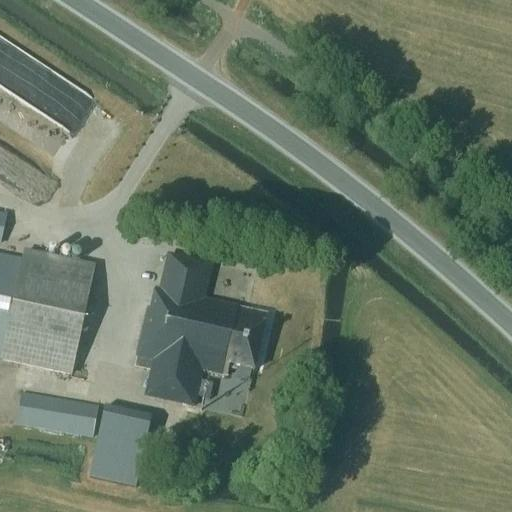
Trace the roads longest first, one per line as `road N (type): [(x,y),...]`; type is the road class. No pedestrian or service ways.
road 1 (primary): [(511,327),(357,193),(74,0)]
road 2 (unclassified): [(511,224),(204,0)]
